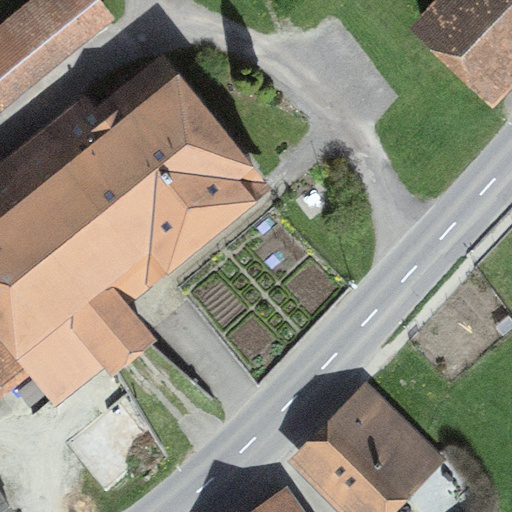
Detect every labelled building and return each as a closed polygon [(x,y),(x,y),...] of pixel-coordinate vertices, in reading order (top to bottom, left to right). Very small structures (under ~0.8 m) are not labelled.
[(36,0),(36,1),(41,8),(0,41),(0,96),(100,15),(88,0),(36,0)] [(511,69),(511,0),(453,0),(425,30),(491,92),(511,69)] [(88,101),(0,170),(0,329),(7,338),(22,356),(72,315),(111,363),(142,338),(103,290),(149,253),(152,258),(244,184),(163,83),(108,127),(88,101)] [(0,387),(29,364),(22,356),(7,338),(0,343),(0,387)] [(370,401),(312,460),(365,511),(367,511),(425,455),(370,401)] [(0,492),(0,511),(9,506),(0,492)]
